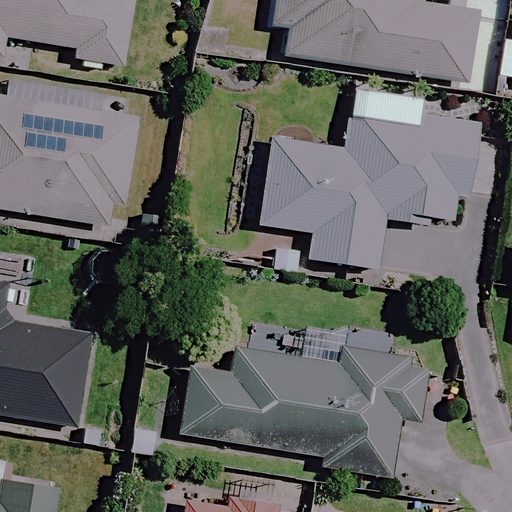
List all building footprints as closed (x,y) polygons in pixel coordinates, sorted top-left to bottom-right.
[(0,0),(0,44),(65,55),(62,72),(112,80),(125,0),(0,0)] [(269,0),(266,23),(281,25),(277,57),(459,82),(468,14),(407,6),(407,0),(269,0)] [(491,78),(508,80),(508,87),(511,87),(511,43),(496,41),(491,78)] [(14,99),(0,97),(0,213),(112,231),(127,132),(12,114),(14,99)] [(471,126),(398,120),(398,128),(341,123),(339,152),(253,145),(246,229),(303,234),(301,264),(372,270),(376,217),(446,223),(449,197),(465,199),(471,126)] [(511,290),(511,251),(507,251),(501,289),(511,290)] [(0,432),(66,441),(80,338),(0,327),(0,432)] [(417,365),(254,343),(252,357),(221,353),(218,376),(182,371),(172,440),(312,459),(311,470),(384,480),(392,422),(409,424),(417,365)] [(0,511),(46,511),(50,489),(0,482),(0,511)] [(267,511),(269,504),(164,487),(160,511),(267,511)]
